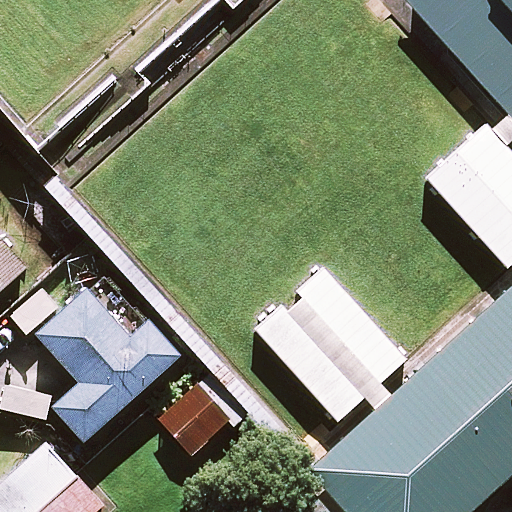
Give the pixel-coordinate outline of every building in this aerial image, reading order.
[(459,511),(511,465),(511,0),(458,0),(511,59),(511,262),(316,439),(382,511),(459,511)] [(0,293),(25,271),(0,243),(0,293)] [(132,342),(90,294),(39,339),(82,387),(54,412),(85,447),(180,363),(148,327),(132,342)] [(242,411),(210,376),(155,425),(187,460),(242,411)] [(48,447),(0,490),(0,511),(99,511),(104,508),(48,447)] [(326,511),(307,491),(283,511),(326,511)]
